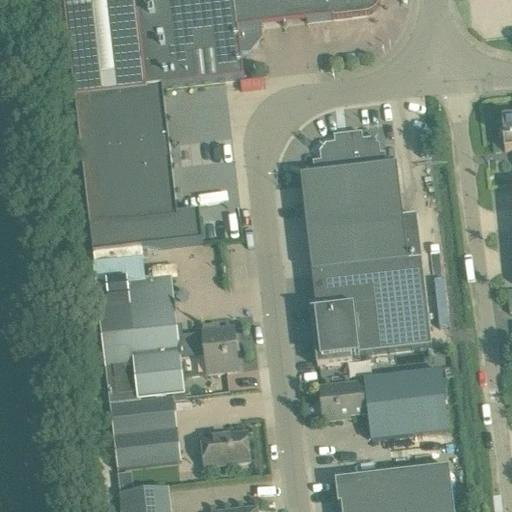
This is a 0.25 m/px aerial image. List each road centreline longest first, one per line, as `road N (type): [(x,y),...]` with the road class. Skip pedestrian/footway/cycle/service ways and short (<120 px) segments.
road 1 (unclassified): [(298,511),(260,188),(263,155),(296,105),(440,82)]
road 2 (unclassified): [(500,511),(456,81)]
